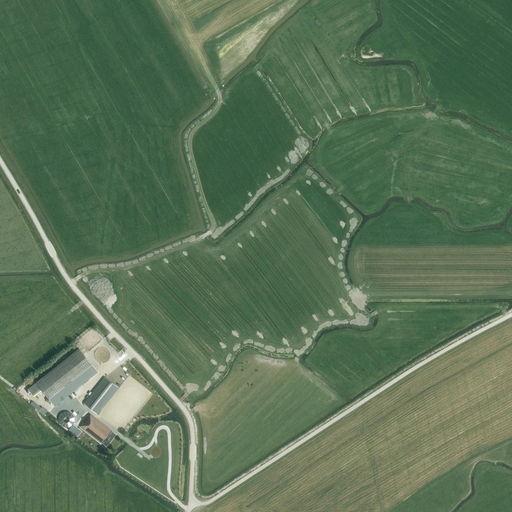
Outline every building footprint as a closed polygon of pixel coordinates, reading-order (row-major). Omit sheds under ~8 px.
[(79,349),(36,383),(28,389),(33,396),(41,390),(53,405),(96,371),(79,349)] [(105,378),(84,404),(96,413),(117,387),(105,378)] [(38,411),(40,409),(41,408),(34,402),(32,401),(30,404),(35,408),(38,411)] [(90,414),(80,426),(101,443),(102,442),(106,446),(115,435),(110,431),(111,430),(90,414)] [(81,431),(77,428),(63,416),(59,421),(73,433),(77,436),(81,431)]
